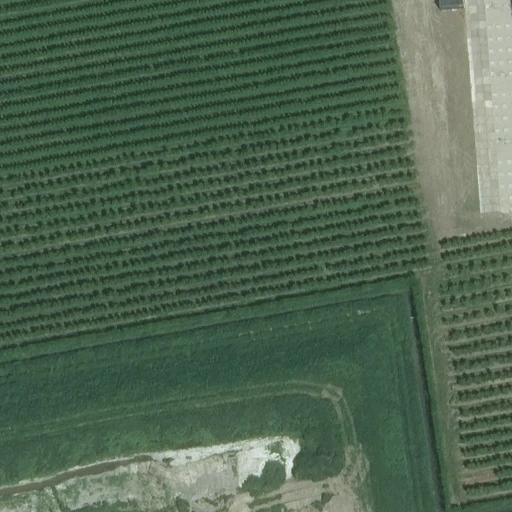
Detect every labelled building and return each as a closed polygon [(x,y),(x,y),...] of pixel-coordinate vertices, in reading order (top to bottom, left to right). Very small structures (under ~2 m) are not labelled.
[(462,0),(438,0),(439,11),(463,9),(462,0)] [(504,0),(480,0),(481,8),(505,7),(504,0)] [(507,27),(483,28),(487,76),(511,74),(507,27)] [(511,94),(488,96),(492,144),(511,142),(511,94)] [(511,162),(494,164),(497,212),(511,210),(511,162)]
